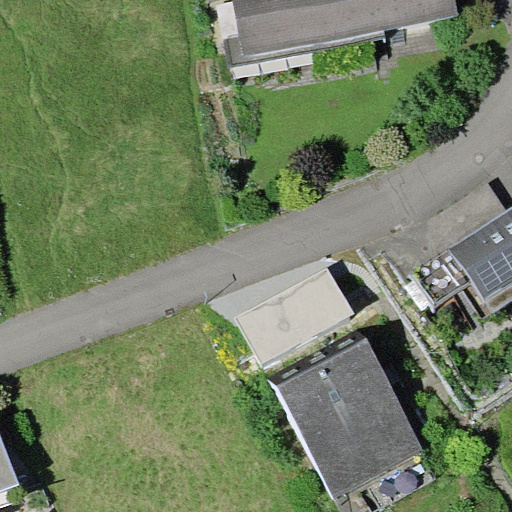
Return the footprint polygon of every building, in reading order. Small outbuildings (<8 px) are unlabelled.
[(233,0),(243,56),(460,16),(456,0),(233,0)] [(488,183),(431,219),(449,246),(506,210),(488,183)] [(511,205),(506,210),(449,246),(484,303),(487,300),(492,310),(511,298),(511,205)] [(355,314),(327,269),(235,319),(264,367),(355,314)] [(367,338),(276,385),(334,498),(425,451),(367,338)] [(0,430),(0,490),(20,483),(0,430)]
